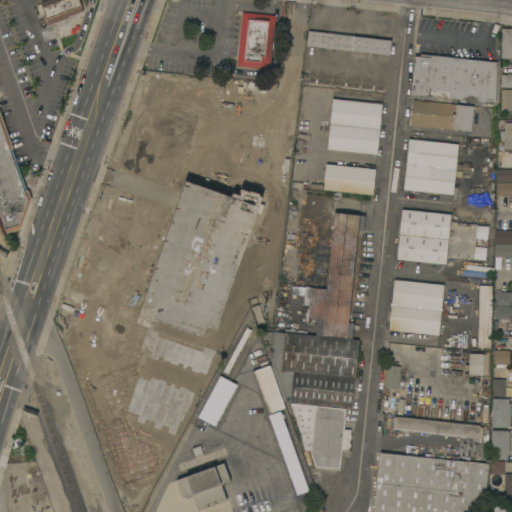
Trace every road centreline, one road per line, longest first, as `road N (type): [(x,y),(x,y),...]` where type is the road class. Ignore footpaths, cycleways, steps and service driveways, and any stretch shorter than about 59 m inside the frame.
road 1 (residential): [(406,0),(356,490),(345,505)]
road 2 (secondary): [(104,82),(16,336)]
